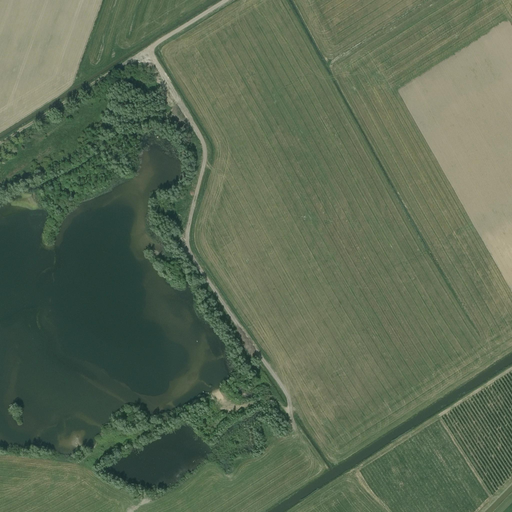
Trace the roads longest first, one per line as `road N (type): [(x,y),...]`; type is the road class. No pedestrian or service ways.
road 1 (track): [(226,0),(160,41),(153,55),(205,149),(186,247),(350,484),(380,511)]
road 2 (track): [(153,55),(137,56),(0,143)]
